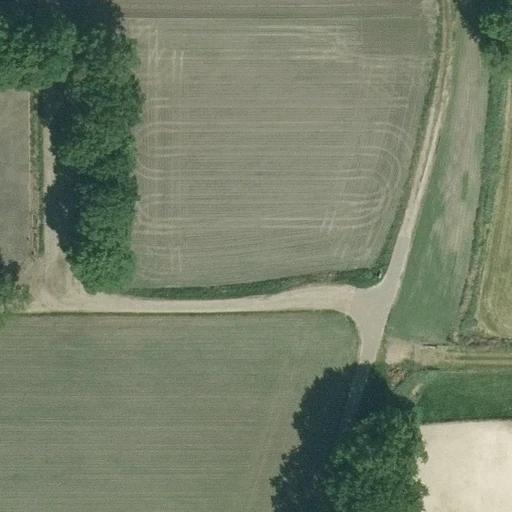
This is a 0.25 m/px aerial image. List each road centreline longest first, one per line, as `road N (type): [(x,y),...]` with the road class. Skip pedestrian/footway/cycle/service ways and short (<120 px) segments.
road 1 (track): [(447,0),(431,138),(384,291)]
road 2 (unclassified): [(318,511),(384,291)]
